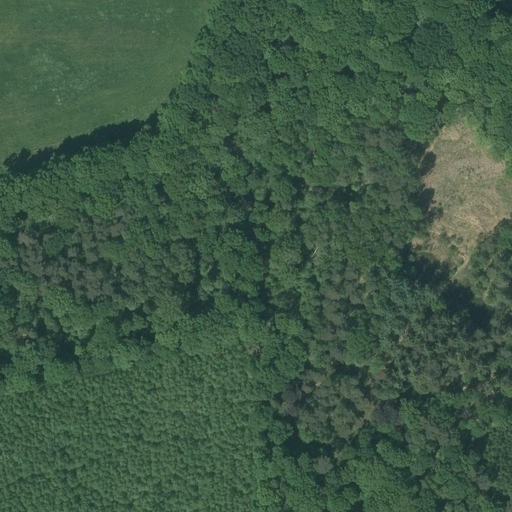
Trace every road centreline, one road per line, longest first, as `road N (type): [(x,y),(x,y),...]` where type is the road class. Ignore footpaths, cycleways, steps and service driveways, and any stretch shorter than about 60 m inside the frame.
road 1 (track): [(335,511),(329,449),(367,420),(366,387),(356,374),(511,216)]
road 2 (track): [(356,374),(340,364),(302,368),(282,400),(294,435),(329,449)]
road 3 (track): [(244,0),(189,134)]
